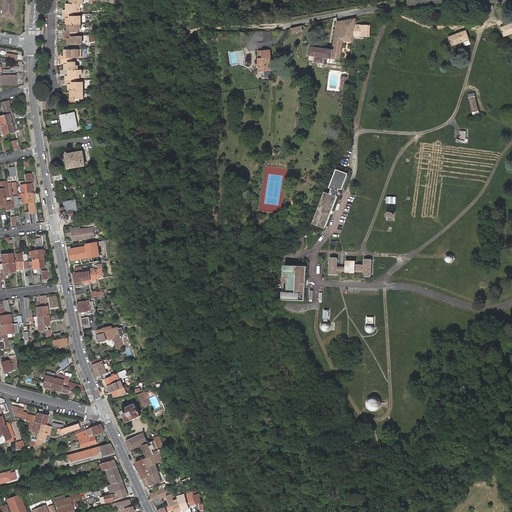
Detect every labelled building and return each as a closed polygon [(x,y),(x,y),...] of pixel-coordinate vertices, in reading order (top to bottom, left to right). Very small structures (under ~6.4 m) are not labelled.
[(13,17),(15,2),(8,1),(4,0),(2,16),(13,17)] [(80,3),(71,3),(67,3),(67,9),(64,9),(64,13),(76,13),(76,11),(79,11),(79,7),(81,7),(81,3),(80,3)] [(76,14),(76,13),(64,13),(64,17),(67,17),(67,23),(69,23),(83,23),(83,18),(80,18),(80,15),(76,14)] [(343,41),(354,43),(355,35),(356,24),(357,19),(357,18),(337,22),(336,30),(345,31),(343,41)] [(83,27),(83,23),(69,23),(69,29),(65,29),(65,33),(77,33),(77,31),(80,31),(80,27),(83,27)] [(511,33),(511,23),(501,28),(504,37),(511,33)] [(309,24),(291,29),(293,34),(311,30),(309,24)] [(356,24),(355,35),(369,35),(369,25),(356,24)] [(340,60),(343,41),(345,31),(336,30),(333,49),(311,46),(309,55),(316,56),(316,62),(324,63),(325,58),(340,60)] [(470,40),(466,31),(448,38),(452,47),(470,40)] [(271,32),(263,33),(264,42),(268,41),(270,41),(271,40),(271,38),(271,32)] [(77,35),(77,33),(65,33),(65,37),(69,37),(69,43),(83,43),(84,39),(81,39),(81,35),(77,35)] [(62,55),(62,59),(73,59),(73,57),(77,56),(77,54),(79,54),(79,49),(66,49),(66,55),(62,55)] [(270,50),(258,51),(259,63),(261,63),(262,70),(272,70),(270,50)] [(73,59),(62,59),(63,63),(66,63),(66,69),(69,69),(79,69),(79,65),(77,65),(76,61),(74,61),(73,59)] [(82,69),(79,69),(69,69),(70,75),(66,75),(66,79),(78,79),(78,77),(81,77),(81,73),(83,73),(83,69),(82,69)] [(2,85),(16,85),(16,75),(2,75),(2,85)] [(348,78),(341,77),(340,90),(347,91),(348,78)] [(78,81),(78,79),(66,79),(66,84),(70,84),(70,89),(71,89),(72,89),(84,89),(84,84),(81,84),(81,81),(78,81)] [(84,98),(84,89),(72,89),(73,98),(69,98),(69,102),(77,102),(77,98),(84,98)] [(475,114),(479,113),(475,94),(470,95),(475,114)] [(0,102),(4,116),(6,125),(12,123),(9,114),(12,113),(8,100),(0,102)] [(79,128),(76,112),(62,114),(64,121),(65,121),(66,122),(67,122),(68,129),(79,128)] [(17,127),(16,122),(15,122),(12,123),(6,125),(8,134),(14,132),(13,129),(17,127)] [(1,126),(0,126),(0,135),(3,135),(8,134),(6,125),(1,126)] [(84,151),(68,153),(70,167),(77,166),(81,165),(86,165),(84,151)] [(324,191),(312,223),(324,228),(336,196),(335,195),(336,193),(337,194),(338,194),(339,194),(339,193),(340,192),(339,191),(339,190),(338,190),(338,188),(341,189),(347,172),(335,168),(328,187),(331,188),(329,193),(324,191)] [(31,174),(24,175),(25,180),(25,184),(27,194),(32,193),(31,184),(32,184),(31,174)] [(64,174),(55,175),(56,183),(65,181),(64,174)] [(6,182),(0,182),(0,198),(5,198),(8,198),(6,182)] [(32,193),(27,194),(28,203),(29,207),(29,211),(35,210),(33,201),(36,200),(35,193),(32,193)] [(14,207),(14,202),(5,203),(5,198),(0,198),(0,206),(0,208),(6,207),(6,209),(14,208),(14,207)] [(65,207),(60,208),(63,220),(69,219),(69,220),(74,219),(73,215),(74,215),(73,210),(78,209),(76,199),(64,201),(65,207)] [(73,241),(95,237),(93,227),(80,230),(79,227),(71,228),(73,241)] [(38,239),(35,239),(36,250),(38,260),(43,259),(42,250),(41,245),(39,245),(38,239)] [(85,246),(69,249),(71,261),(99,256),(97,242),(84,244),(85,246)] [(18,262),(23,261),(22,253),(20,253),(15,254),(16,259),(13,260),(14,263),(18,262)] [(365,275),(370,276),(372,274),(372,260),(371,258),(365,258),(364,260),(364,267),(362,267),(362,265),(361,264),(358,264),(357,265),(357,267),(355,267),(356,260),(347,260),(346,266),(338,266),(338,258),(337,257),(331,257),(329,259),(329,273),(330,274),(337,274),(338,273),(338,270),(346,271),(346,272),(355,272),(355,271),(364,271),(364,274),(365,275)] [(0,273),(9,272),(8,263),(2,264),(0,264),(0,290),(2,290),(0,277),(0,273)] [(98,269),(81,272),(80,268),(75,268),(76,273),(75,273),(77,282),(84,280),(85,283),(91,282),(96,281),(96,279),(96,278),(100,278),(99,272),(103,271),(102,269),(101,263),(97,264),(98,269)] [(283,291),(283,298),(306,299),(307,265),(285,264),(284,272),(288,272),(287,291),(283,291)] [(78,303),(81,316),(88,314),(87,310),(89,310),(88,306),(90,305),(89,301),(78,303)] [(322,329),(327,330),(330,325),(328,321),(329,310),(325,310),(325,320),(322,322),(321,325),(322,329)] [(44,331),(45,331),(46,331),(46,335),(51,335),(50,330),(48,331),(48,328),(47,328),(46,325),(50,325),(48,315),(43,316),(44,331)] [(89,324),(88,317),(81,318),(83,326),(89,324)] [(375,317),(367,317),(367,322),(368,323),(366,324),(365,327),(367,331),(372,332),(375,328),(372,323),(374,323),(375,317)] [(18,333),(17,324),(12,325),(6,325),(7,334),(11,334),(11,336),(15,336),(15,334),(18,333)] [(116,338),(117,344),(119,349),(123,348),(122,342),(119,328),(112,330),(111,326),(103,328),(103,329),(97,331),(99,342),(114,338),(116,338)] [(58,347),(68,345),(67,338),(52,341),(53,345),(58,345),(58,347)] [(10,360),(2,362),(4,372),(16,369),(14,364),(13,359),(10,360)] [(107,372),(102,360),(93,364),(97,376),(103,374),(107,372)] [(128,376),(125,370),(119,373),(120,377),(123,376),(123,378),(128,376)] [(55,376),(55,375),(47,373),(44,381),(53,384),(54,378),(55,376)] [(106,378),(109,385),(110,385),(120,380),(117,374),(106,378)] [(85,392),(82,386),(67,382),(68,377),(57,375),(56,377),(55,377),(54,378),(53,384),(62,386),(73,389),(85,392)] [(109,385),(111,392),(113,391),(124,386),(122,382),(125,381),(123,376),(120,377),(122,380),(120,380),(110,385),(109,385)] [(43,387),(52,389),(53,384),(44,381),(40,380),(39,382),(44,383),(43,387)] [(73,389),(62,386),(53,384),(52,389),(60,392),(60,393),(66,395),(68,390),(72,391),(73,389)] [(124,386),(113,391),(115,396),(127,393),(124,386)] [(147,397),(154,394),(152,391),(149,392),(149,391),(148,391),(143,392),(138,394),(140,400),(141,400),(144,406),(150,404),(147,397)] [(373,396),(368,399),(368,400),(368,406),(371,410),(376,410),(381,406),(381,402),(378,397),(373,396)] [(141,415),(135,402),(121,408),(127,421),(141,415)] [(26,418),(26,419),(35,422),(40,423),(43,414),(42,414),(43,410),(39,409),(38,413),(37,413),(36,416),(27,413),(22,412),(23,409),(11,405),(13,409),(15,415),(26,418)] [(0,426),(5,425),(9,424),(6,413),(1,415),(0,410),(0,426)] [(40,423),(35,422),(31,421),(29,430),(32,430),(38,432),(40,423)] [(38,432),(36,438),(37,438),(43,439),(44,440),(46,434),(49,435),(51,426),(46,425),(40,423),(38,432)] [(80,428),(78,423),(61,429),(57,428),(56,433),(61,434),(80,428)] [(0,428),(2,436),(4,441),(11,438),(13,438),(11,432),(8,433),(6,428),(9,426),(9,424),(5,425),(0,426),(0,428)] [(100,424),(99,424),(89,427),(89,428),(86,429),(86,430),(76,433),(80,447),(96,443),(93,435),(104,431),(100,424)] [(148,443),(149,443),(144,433),(143,433),(140,435),(136,436),(141,446),(143,445),(147,443),(148,443)] [(141,446),(136,436),(126,440),(131,450),(141,446)] [(159,450),(164,448),(159,437),(154,438),(155,440),(159,450)] [(114,452),(110,443),(66,455),(67,461),(69,460),(70,462),(97,455),(97,452),(99,451),(101,456),(114,452)] [(153,455),(148,443),(147,443),(143,445),(148,457),(153,455)] [(164,460),(160,453),(158,454),(157,454),(154,456),(153,455),(148,457),(145,458),(136,462),(143,478),(151,475),(159,472),(160,471),(156,463),(164,460)] [(104,469),(116,467),(113,461),(99,465),(101,470),(104,469)] [(119,474),(116,467),(104,469),(108,477),(119,474)] [(0,482),(16,478),(15,472),(11,473),(10,471),(0,474),(0,482)] [(164,478),(161,471),(160,471),(159,472),(151,475),(155,483),(163,480),(165,479),(164,478)] [(122,481),(119,474),(108,477),(110,484),(122,481)] [(151,475),(143,478),(147,487),(155,483),(151,475)] [(124,487),(122,481),(110,484),(111,485),(105,487),(106,491),(109,490),(124,487)] [(170,494),(167,487),(158,490),(161,498),(162,497),(167,495),(170,494)] [(125,488),(110,492),(110,494),(102,497),(103,502),(128,496),(125,488)] [(150,493),(153,501),(161,498),(158,490),(150,493)] [(189,506),(196,503),(191,491),(184,494),(189,506)] [(191,491),(196,503),(201,501),(198,493),(195,494),(193,491),(191,491)] [(78,500),(76,492),(69,494),(70,497),(72,503),(74,503),(73,501),(78,500)] [(167,505),(168,508),(176,504),(174,500),(173,497),(172,493),(170,494),(167,495),(170,504),(167,505)] [(26,511),(19,494),(8,498),(13,511),(26,511)] [(182,509),(189,506),(184,494),(177,497),(178,498),(182,509)] [(58,511),(73,511),(72,503),(70,497),(65,498),(64,495),(54,497),(58,511)] [(161,498),(153,501),(155,506),(163,503),(163,501),(162,497),(161,498)] [(169,511),(180,511),(183,511),(182,509),(178,498),(174,500),(176,504),(168,508),(169,511)] [(121,509),(125,508),(130,506),(131,506),(129,499),(112,504),(112,507),(118,505),(118,507),(119,507),(120,509),(121,509)]
